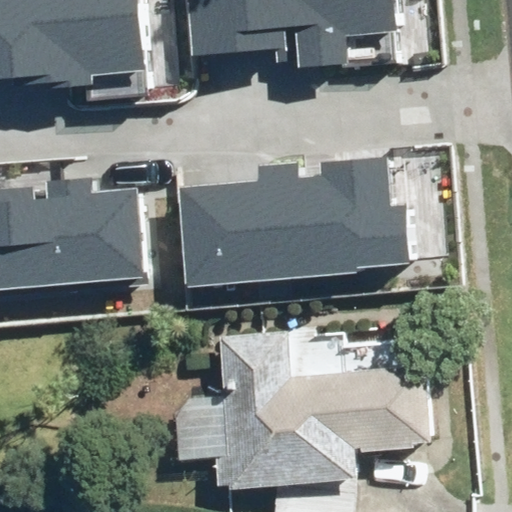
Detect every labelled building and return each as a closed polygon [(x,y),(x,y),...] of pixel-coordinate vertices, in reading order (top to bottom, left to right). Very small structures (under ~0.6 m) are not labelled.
[(146,0),(0,0),(0,80),(153,64),(146,0)] [(387,0),(189,0),(195,54),(391,34),(387,0)] [(382,164),(186,185),(197,289),(393,268),(382,164)] [(135,183),(0,196),(0,301),(146,286),(135,183)] [(220,336),(233,488),(363,477),(361,448),(438,442),(431,363),(292,375),(289,331),(220,336)]
